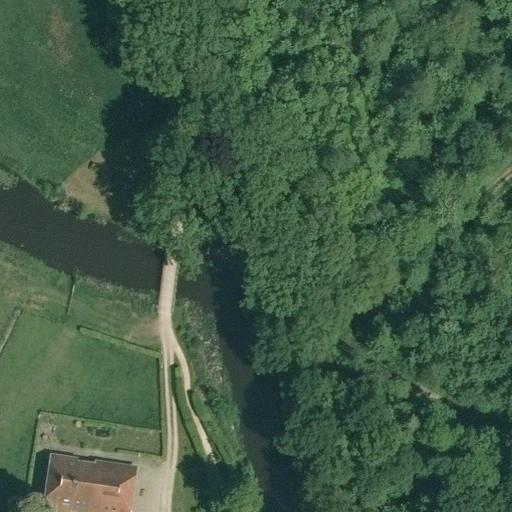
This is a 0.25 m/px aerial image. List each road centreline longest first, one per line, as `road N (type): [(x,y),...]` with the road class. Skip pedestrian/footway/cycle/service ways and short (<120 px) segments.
road 1 (track): [(212,134),(330,337),(365,366),(511,444)]
road 2 (track): [(165,0),(210,106),(212,134),(174,238),(164,324)]
road 3 (track): [(164,324),(168,511)]
